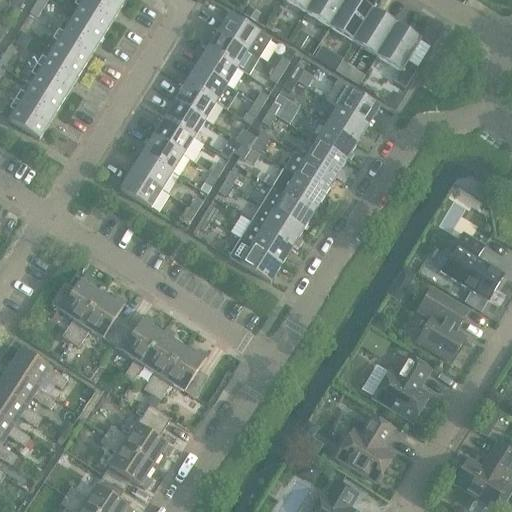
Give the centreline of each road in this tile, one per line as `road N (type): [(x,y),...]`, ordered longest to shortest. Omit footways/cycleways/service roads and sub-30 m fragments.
road 1 (residential): [(272,361),(418,127),(467,121),(479,110)]
road 2 (residential): [(272,361),(58,216)]
road 3 (residential): [(58,216),(179,12),(178,0)]
road 4 (residential): [(422,511),(410,499),(511,332)]
road 5 (residential): [(176,511),(272,361)]
